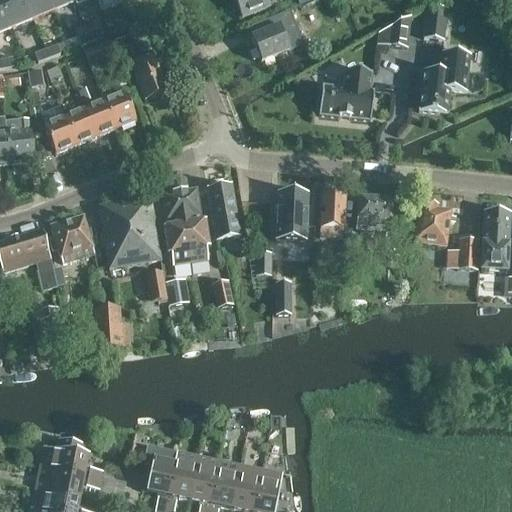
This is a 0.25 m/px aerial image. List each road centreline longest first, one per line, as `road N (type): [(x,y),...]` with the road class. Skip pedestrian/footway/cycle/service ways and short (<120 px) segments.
road 1 (tertiary): [(511,187),(235,158)]
road 2 (tertiary): [(0,226),(181,159),(235,158)]
road 3 (tertiary): [(235,158),(168,0)]
